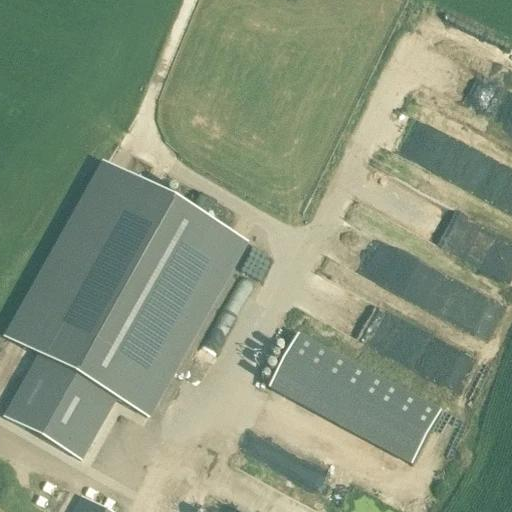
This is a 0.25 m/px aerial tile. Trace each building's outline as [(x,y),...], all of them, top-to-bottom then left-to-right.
[(459,90),(508,113),(511,105),(511,94),(503,90),(504,86),(469,69),(459,90)] [(212,158),(207,168),(252,189),(256,179),(212,158)] [(50,393),(102,414),(116,419),(144,355),(77,328),(50,393)] [(441,411),(300,336),(270,392),(411,467),(441,411)] [(348,477),(331,453),(318,462),(335,486),(348,477)] [(123,511),(140,483),(88,455),(67,492),(81,500),(73,511),(123,511)] [(310,511),(236,474),(227,491),(266,511),(310,511)]
